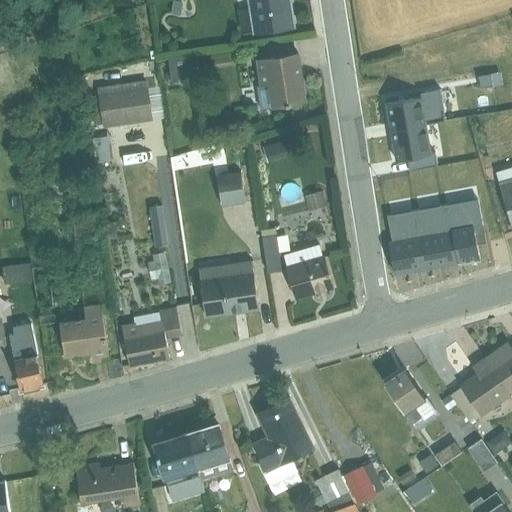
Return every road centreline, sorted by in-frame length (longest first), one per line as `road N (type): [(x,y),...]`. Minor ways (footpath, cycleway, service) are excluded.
road 1 (tertiary): [(0,434),(384,324)]
road 2 (residential): [(333,0),(384,324)]
road 3 (tertiary): [(384,324),(511,286)]
